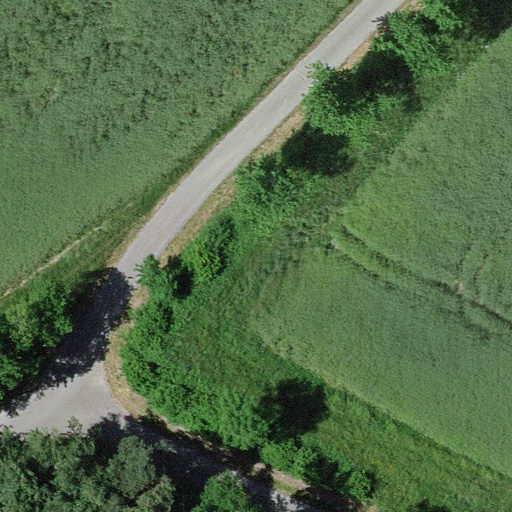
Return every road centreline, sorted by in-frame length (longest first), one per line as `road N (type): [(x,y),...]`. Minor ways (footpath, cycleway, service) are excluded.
road 1 (track): [(374,0),(174,206),(88,354)]
road 2 (track): [(88,354),(155,438),(316,511)]
